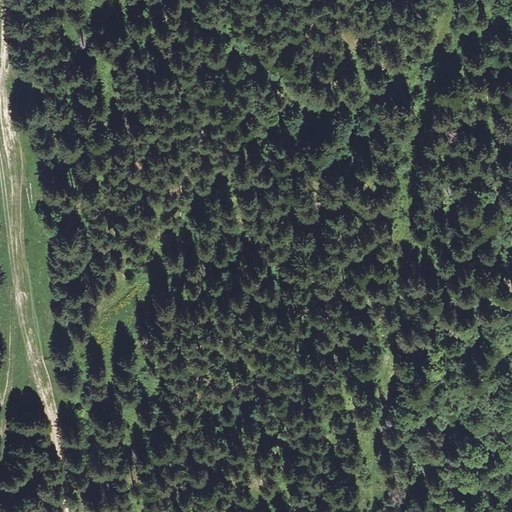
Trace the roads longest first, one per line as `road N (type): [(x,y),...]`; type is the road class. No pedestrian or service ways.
road 1 (track): [(445,0),(406,107),(396,169),(404,267),(397,359),(375,457),(385,511)]
road 2 (track): [(2,0),(24,294),(58,430)]
road 3 (track): [(83,0),(89,78),(18,194)]
